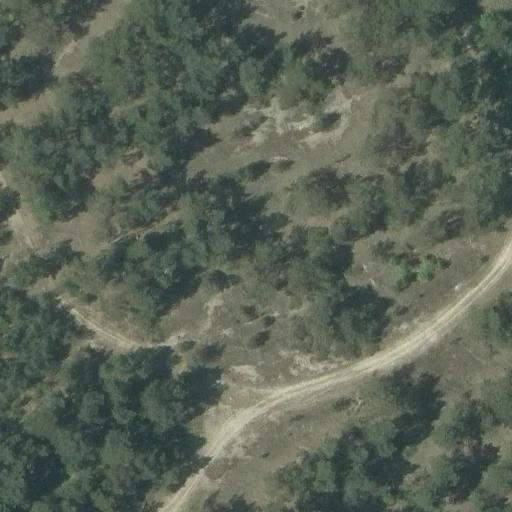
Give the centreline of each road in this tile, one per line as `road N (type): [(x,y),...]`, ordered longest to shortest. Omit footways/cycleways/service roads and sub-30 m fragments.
road 1 (track): [(239,396),(304,394),(361,377),(432,333),(497,279),(511,255)]
road 2 (track): [(511,154),(455,0)]
road 3 (track): [(239,396),(163,511)]
